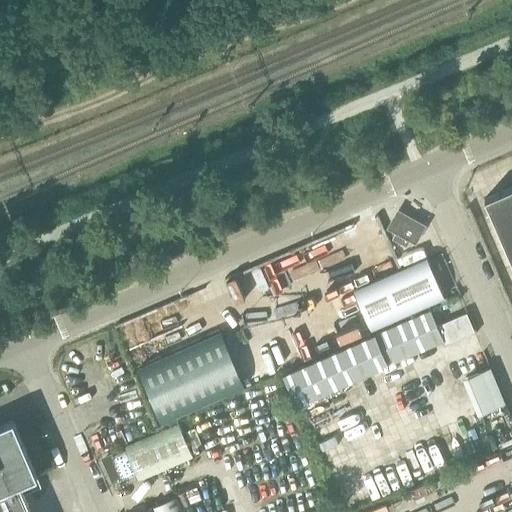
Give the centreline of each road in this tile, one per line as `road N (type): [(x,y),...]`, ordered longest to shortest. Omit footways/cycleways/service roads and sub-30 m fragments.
road 1 (unclassified): [(0,354),(511,132)]
road 2 (track): [(346,0),(0,146)]
